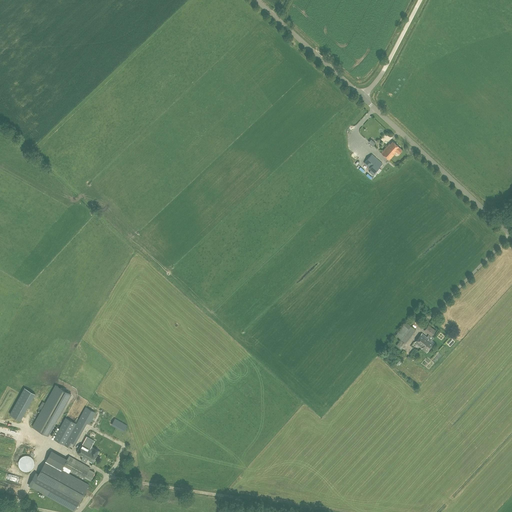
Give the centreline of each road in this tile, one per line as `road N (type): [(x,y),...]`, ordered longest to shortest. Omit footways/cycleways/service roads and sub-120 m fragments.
road 1 (tertiary): [(511,236),(362,99)]
road 2 (unclassified): [(237,497),(113,477),(76,511)]
road 3 (tertiary): [(362,99),(253,0)]
road 4 (unknown): [(414,335),(510,235)]
